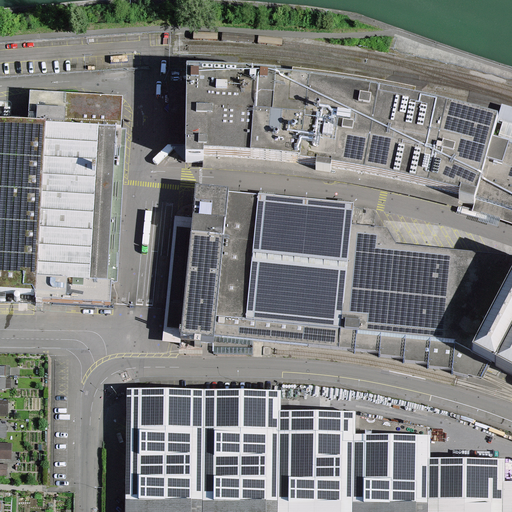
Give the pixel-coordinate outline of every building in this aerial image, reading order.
[(248,77),(177,73),(177,161),(201,162),(201,157),(242,161),(293,166),(358,176),(424,188),(456,197),(454,203),(472,208),(471,213),(509,225),(511,226),(511,127),(495,122),(442,109),(373,93),(301,82),(248,77)] [(23,94),(22,125),(118,131),(121,100),(23,94)] [(22,125),(0,123),(0,294),(30,297),(31,280),(111,285),(116,285),(124,131),(118,131),(22,125)] [(351,206),(190,191),(175,340),(213,345),(213,336),(378,354),(378,357),(404,360),(404,364),(428,368),(429,372),(452,374),(452,378),(483,384),(485,379),(486,375),(473,368),(511,294),(511,269),(395,248),(385,232),(350,228),(351,206)] [(109,307),(111,285),(31,280),(30,297),(29,302),(109,307)] [(511,294),(473,368),(486,375),(494,379),(511,343),(511,352),(498,381),(511,387),(511,294)] [(278,397),(122,394),(121,511),(511,511),(511,484),(503,484),(503,463),(427,461),(428,441),(352,438),(352,417),(279,414),(278,397)]
